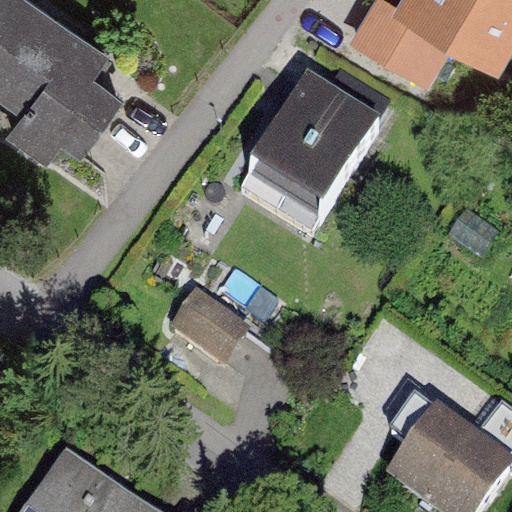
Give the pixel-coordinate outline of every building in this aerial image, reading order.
[(102,47),(43,0),(0,0),(0,106),(65,159),(117,96),(84,69),(102,47)] [(511,46),(511,0),(414,0),(405,16),(499,69),(511,46)] [(381,144),(308,95),(241,186),(319,235),(381,144)] [(231,376),(258,334),(213,306),(186,348),(231,376)] [(425,421),(380,486),(418,511),(486,511),(510,478),(425,421)] [(148,511),(57,453),(18,511),(148,511)]
